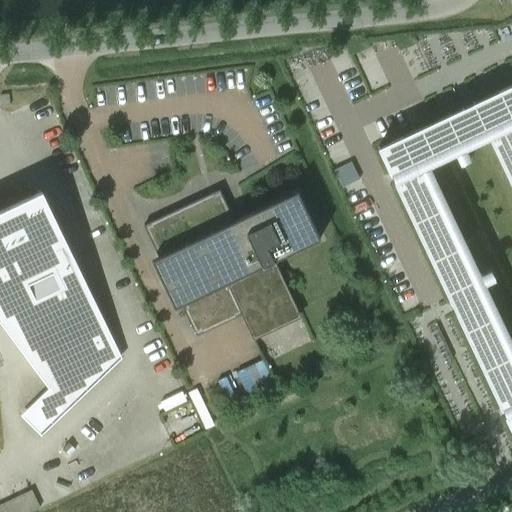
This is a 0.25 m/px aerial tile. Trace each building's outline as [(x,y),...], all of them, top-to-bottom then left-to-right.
[(511,71),(370,144),(457,313),(511,420),(511,71)] [(213,72),(95,84),(97,102),(215,90),(213,72)] [(198,203),(197,200),(143,225),(158,257),(152,260),(162,282),(163,282),(168,292),(167,292),(175,308),(181,305),(193,329),(194,328),(193,326),(237,306),(248,329),(250,329),(249,327),(294,306),(295,308),(296,307),(275,261),(320,239),(298,191),(234,221),(232,216),(230,217),(218,193),(198,203)] [(0,292),(1,292),(7,290),(10,296),(9,296),(52,388),(37,403),(53,420),(119,356),(41,192),(0,211),(0,292)] [(241,388),(267,376),(259,359),(233,371),(241,388)] [(74,450),(68,444),(61,449),(67,456),(74,450)] [(30,491),(0,505),(0,511),(35,511),(39,511),(30,491)]
